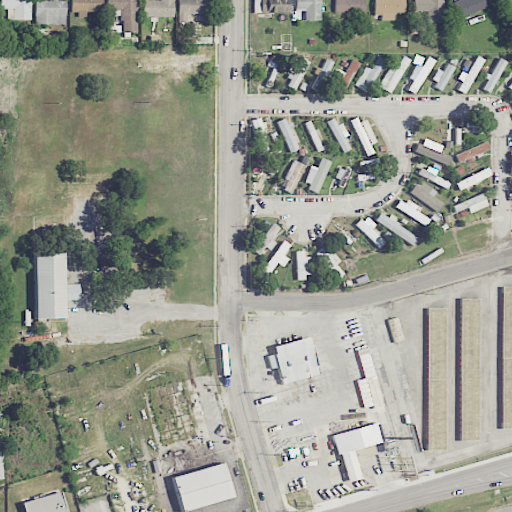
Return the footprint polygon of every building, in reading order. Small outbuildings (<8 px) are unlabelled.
[(29,20),(29,0),(0,0),(0,8),(7,9),(6,20),(29,20)] [(64,0),(34,0),(34,24),(64,24),(64,0)] [(101,0),(69,0),(70,12),(77,12),(78,17),(85,17),(85,12),(102,11),(101,0)] [(137,32),(136,0),(106,0),(106,10),(121,10),(121,32),(137,32)] [(174,17),(173,0),(160,0),(142,0),(143,17),(174,17)] [(186,23),(186,14),(195,14),(195,20),(210,20),(210,0),(178,0),(178,22),(186,23)] [(288,13),(287,0),(252,0),(253,13),(288,13)] [(320,0),(292,0),(292,19),(320,20),(320,0)] [(363,0),(334,0),(334,13),(363,13),(363,0)] [(395,18),(395,13),(404,13),(404,0),(373,0),(373,18),(395,18)] [(442,0),(415,0),(416,9),(426,9),(426,21),(443,22),(442,0)] [(485,8),(482,0),(451,0),(458,17),(485,8)] [(433,60),(425,55),(412,80),(412,79),(407,90),(416,94),(433,60)] [(384,60),(378,56),(370,69),(364,66),(354,85),(367,93),(384,60)] [(391,60),(378,87),(392,94),(408,59),(402,56),(398,64),(391,60)] [(484,60),(476,56),(457,90),(464,94),(484,60)] [(288,87),(297,90),(307,60),(298,58),(288,87)] [(318,91),(334,62),(326,58),(311,87),(318,91)] [(506,62),(498,58),(482,90),(490,93),(506,62)] [(338,69),(330,86),(344,93),(358,62),(351,59),(345,73),(338,69)] [(454,67),(447,63),(442,72),(437,69),(430,82),(442,89),(454,67)] [(351,148),(334,117),(326,121),(343,153),(351,148)] [(373,152),(369,144),(376,141),(366,119),(359,122),(357,117),(350,120),(366,156),(373,152)] [(289,153),(298,149),(284,118),(276,121),(289,153)] [(307,126),(316,152),(322,150),(312,124),(307,126)] [(416,153),(447,164),(450,157),(439,153),(442,145),(421,137),(416,153)] [(489,149),(486,141),(454,154),(458,162),(489,149)] [(316,170),(310,167),(303,185),(318,191),(330,162),(321,158),(316,170)] [(304,165),(293,160),(280,189),(291,194),(304,165)] [(438,211),(442,203),(427,194),(431,188),(418,180),(410,195),(438,211)] [(452,205),(455,212),(466,208),(469,213),(488,206),(483,193),(452,205)] [(399,198),(394,209),(426,224),(429,218),(414,211),(416,206),(399,198)] [(412,246),(418,237),(387,216),(387,217),(380,212),(374,220),(412,246)] [(385,240),(362,219),(355,226),(378,247),(385,240)] [(259,255),(264,247),(269,251),(276,242),(271,239),(279,228),(272,223),(252,250),(259,255)] [(291,245),(280,239),(262,273),(268,276),(275,262),(280,265),(291,245)] [(315,251),(334,280),(343,275),(336,264),(340,261),(328,242),(315,251)] [(65,318),(65,299),(79,299),(79,283),(63,283),(63,252),(33,252),(33,319),(65,318)] [(296,280),(308,280),(308,253),(295,253),(296,280)] [(501,429),(511,429),(511,286),(501,286),(501,429)] [(478,440),(477,298),(458,298),(459,440),(478,440)] [(444,451),(445,308),(427,308),(426,451),(444,451)] [(320,374),(309,335),(272,345),(275,354),(267,356),(270,368),(277,366),(282,384),(320,374)] [(364,378),(356,380),(364,409),(382,404),(367,348),(357,351),(364,378)] [(345,482),(360,478),(353,449),(382,442),(377,422),(333,433),(345,482)] [(171,475),(180,510),(232,498),(223,462),(171,475)] [(23,511),(21,502),(60,490),(65,511),(23,511)]
